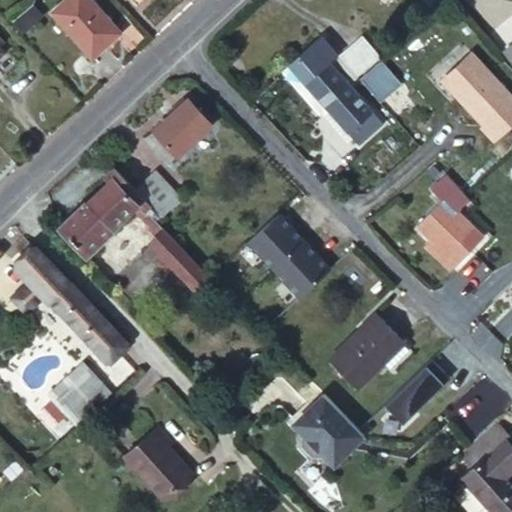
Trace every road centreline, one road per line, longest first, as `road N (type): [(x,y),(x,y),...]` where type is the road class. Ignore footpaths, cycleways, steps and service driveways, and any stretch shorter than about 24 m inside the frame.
road 1 (residential): [(177,41),(511,387)]
road 2 (residential): [(0,207),(177,41)]
